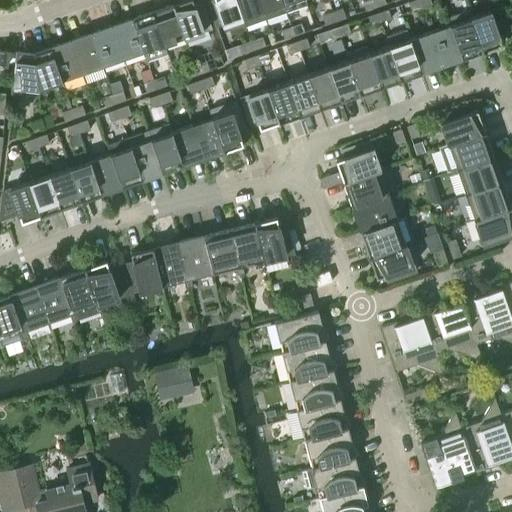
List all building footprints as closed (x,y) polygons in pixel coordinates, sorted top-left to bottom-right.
[(173,2),(172,3),(184,37),(185,37),(185,36),(210,27),(201,3),(194,5),(192,0),(181,0),(173,3),(173,2)] [(242,16),(236,0),(209,0),(207,1),(216,25),(241,16),(241,17),(242,16)] [(236,0),(242,16),(245,26),(266,18),(259,0),(236,0)] [(259,0),(266,18),(286,11),(282,0),(259,0)] [(282,0),(286,11),(306,4),(304,0),(282,0)] [(376,6),(373,0),(364,0),(362,1),(365,10),(376,6)] [(421,7),(418,0),(412,0),(408,2),(411,11),(421,7)] [(152,10),(164,44),(164,43),(183,37),(184,37),(172,3),(153,10),(152,10)] [(471,16),(482,50),(483,50),(501,43),(498,34),(505,32),(497,7),(471,16)] [(342,8),(332,11),(335,21),(345,17),(342,8)] [(388,9),(377,12),(381,21),(391,18),(388,9)] [(448,16),(450,23),(462,57),(463,57),(482,50),(471,16),(468,9),(448,16)] [(132,17),(131,17),(143,51),(147,60),(167,53),(164,44),(152,10),(151,10),(132,17)] [(335,21),(332,11),(322,15),(325,24),(335,21)] [(381,21),(377,12),(367,16),(371,25),(381,21)] [(112,24),(111,24),(123,58),(124,58),(123,58),(143,51),(131,17),(131,18),(112,24)] [(301,22),(291,26),(294,35),(304,31),(301,22)] [(347,23),(337,26),(340,36),(350,32),(347,23)] [(430,30),(442,64),(461,57),(462,57),(450,23),(450,24),(431,31),(430,30)] [(91,31),(103,65),(122,58),(123,58),(111,24),(110,24),(111,25),(91,31)] [(294,35),(291,26),(281,29),(284,38),(294,35)] [(337,26),(327,30),(331,39),(340,36),(337,26)] [(406,29),(386,36),(389,45),(401,79),(402,78),(401,78),(421,71),(421,72),(409,37),(406,29)] [(410,37),(409,37),(421,72),(422,71),(441,64),(441,65),(442,64),(430,30),(429,31),(410,38),(410,37)] [(71,38),(70,38),(82,72),(83,72),(102,65),(103,65),(91,31),(90,31),(90,32),(71,38)] [(262,36),(250,40),(253,49),(265,45),(262,36)] [(306,37),(296,41),(299,50),(309,46),(306,37)] [(50,45),(62,79),(81,72),(81,73),(82,72),(70,38),(70,39),(51,46),(50,45)] [(253,49),(250,40),(238,44),(241,53),(253,49)] [(299,50),(296,41),(286,44),(289,53),(299,50)] [(34,51),(33,51),(37,88),(38,88),(38,87),(61,79),(61,80),(62,79),(50,45),(49,46),(34,51)] [(346,53),(348,59),(360,93),(361,93),(361,92),(380,86),(381,86),(369,52),(366,45),(346,53)] [(369,52),(381,86),(381,85),(400,78),(400,79),(401,79),(389,45),(388,45),(389,45),(369,52)] [(37,88),(33,51),(17,50),(17,49),(15,49),(11,85),(12,85),(37,88)] [(267,51),(255,55),(258,64),(270,60),(267,51)] [(258,64),(255,55),(243,59),(246,68),(258,64)] [(329,66),(328,66),(340,100),(360,93),(348,59),(348,60),(329,66)] [(206,61),(194,65),(197,74),(209,70),(206,61)] [(197,74),(194,65),(182,69),(185,78),(197,74)] [(308,73),(320,107),(339,100),(340,100),(328,66),(327,66),(327,67),(308,73)] [(288,80),(287,80),(299,114),(300,114),(319,107),(320,107),(308,73),(307,73),(307,74),(288,81),(288,80)] [(163,75),(153,79),(157,88),(167,85),(163,75)] [(211,75),(199,79),(202,88),(214,84),(211,75)] [(157,88),(153,79),(143,82),(146,92),(157,88)] [(202,88),(199,79),(187,84),(190,93),(202,88)] [(267,87),(267,88),(279,122),(279,121),(298,114),(299,115),(299,114),(287,80),(287,81),(268,88),(267,87)] [(279,122),(267,88),(266,88),(241,97),(250,122),(257,119),(260,128),(278,121),(278,122),(279,122)] [(122,90),(112,93),(115,102),(126,99),(122,90)] [(169,90),(159,94),(162,103),(172,99),(169,90)] [(115,102),(112,93),(102,97),(105,106),(115,102)] [(162,103),(159,94),(148,97),(152,106),(162,103)] [(209,109),(212,117),(212,116),(224,150),(225,150),(243,143),(240,135),(247,132),(236,100),(209,109)] [(82,104),(72,108),(75,117),(85,113),(82,104)] [(127,104),(117,108),(120,117),(130,114),(127,104)] [(447,142),(447,143),(485,130),(484,129),(477,109),(468,112),(466,105),(438,114),(448,142),(447,142)] [(75,117),(72,108),(61,111),(65,120),(75,117)] [(120,117),(117,108),(107,112),(110,121),(120,117)] [(192,123),(204,157),(223,150),(223,151),(224,150),(212,116),(212,117),(193,124),(192,123)] [(31,122),(34,131),(44,127),(41,118),(31,122)] [(87,119),(77,122),(80,131),(90,128),(87,119)] [(80,131),(77,122),(66,126),(70,135),(80,131)] [(169,122),(148,130),(163,172),(164,172),(163,171),(183,164),(183,165),(171,131),(169,122)] [(407,125),(411,137),(419,134),(415,122),(407,125)] [(172,130),(171,131),(183,165),(184,164),(203,157),(203,158),(204,157),(192,123),(191,124),(172,131),(172,130)] [(393,131),(397,143),(405,140),(401,128),(393,131)] [(128,137),(131,145),(143,179),(143,178),(162,172),(163,172),(148,130),(128,137)] [(447,171),(449,170),(493,155),(493,154),(484,130),(485,130),(447,143),(438,146),(447,171)] [(46,133),(36,137),(39,146),(49,142),(46,133)] [(39,146),(36,137),(26,140),(29,149),(39,146)] [(128,137),(107,144),(110,152),(122,186),(123,186),(123,185),(142,179),(143,179),(131,145),(128,137)] [(330,173),(320,177),(324,187),(343,180),(380,167),(380,166),(379,167),(370,139),(342,149),(344,156),(336,159),(339,170),(341,175),(338,177),(330,173)] [(90,159),(102,193),(121,186),(122,186),(110,152),(110,153),(91,159),(90,159)] [(464,192),(465,192),(502,179),(501,179),(493,155),(494,155),(493,155),(449,170),(450,174),(458,171),(465,192),(464,192)] [(70,166),(69,166),(81,200),(82,200),(101,193),(102,193),(90,159),(89,159),(89,160),(70,166)] [(380,167),(343,180),(343,181),(351,204),(351,205),(396,190),(387,165),(380,167)] [(50,173),(49,173),(61,207),(62,207),(61,207),(81,200),(69,166),(69,167),(50,174),(50,173)] [(29,180),(29,181),(41,215),(41,214),(60,207),(60,208),(61,207),(49,173),(48,174),(49,174),(29,181),(29,180)] [(466,220),(474,217),(511,204),(510,204),(502,180),(502,179),(465,192),(465,193),(472,214),(465,216),(466,220)] [(41,215),(29,181),(28,181),(3,190),(0,213),(0,218),(18,212),(21,221),(40,214),(40,215),(41,215)] [(360,229),(360,230),(397,217),(397,216),(390,196),(397,193),(396,190),(351,205),(352,206),(360,229)] [(511,204),(474,217),(484,246),(511,236),(509,229),(511,227),(511,209),(511,205),(511,204)] [(368,254),(369,255),(406,242),(413,239),(404,214),(397,217),(360,230),(369,254),(368,254)] [(255,220),(254,221),(264,259),(293,252),(286,223),(279,225),(276,216),(255,221),(255,220)] [(229,227),(240,273),(244,272),(242,264),(263,259),(264,259),(254,221),(230,227),(229,227)] [(204,233),(203,233),(212,272),(213,272),(213,271),(234,266),(236,274),(240,273),(229,227),(228,227),(204,234),(204,233)] [(178,239),(178,240),(189,286),(192,285),(190,277),(212,272),(203,233),(203,234),(178,240),(178,239)] [(447,241),(452,257),(461,254),(455,238),(447,241)] [(153,246),(152,246),(161,285),(162,284),(183,279),(185,286),(189,286),(178,240),(177,240),(153,246)] [(406,242),(369,255),(376,276),(385,273),(387,280),(415,270),(406,242)] [(132,261),(121,264),(131,300),(135,299),(133,291),(161,284),(161,285),(152,246),(151,246),(130,252),(132,261)] [(434,250),(438,262),(447,259),(442,247),(434,250)] [(85,266),(98,303),(99,303),(98,303),(126,293),(128,301),(131,300),(121,264),(109,268),(106,259),(85,266)] [(60,274),(60,275),(76,319),(79,318),(101,311),(98,303),(85,266),(84,266),(84,267),(60,275),(60,274)] [(318,285),(332,280),(329,270),(314,275),(318,285)] [(35,283),(48,321),(49,321),(49,320),(69,313),(72,320),(76,319),(60,275),(59,275),(36,284),(35,283)] [(511,279),(499,284),(500,287),(501,287),(511,318),(511,279)] [(10,292),(26,337),(29,336),(27,328),(47,321),(48,321),(35,283),(34,284),(11,292),(10,292)] [(460,298),(461,301),(481,358),(482,358),(476,342),(496,335),(511,340),(511,318),(501,287),(500,287),(487,291),(486,295),(477,298),(475,292),(460,298)] [(0,343),(1,345),(22,338),(26,337),(10,292),(9,292),(9,293),(0,296),(0,343)] [(301,294),(304,307),(313,304),(310,292),(301,294)] [(421,314),(442,372),(436,356),(456,349),(481,358),(461,301),(448,305),(446,309),(437,312),(435,306),(420,312),(421,315),(421,314)] [(274,320),(282,350),(325,339),(325,340),(328,339),(324,326),(322,327),(318,309),(274,320)] [(416,363),(442,372),(421,314),(421,315),(408,319),(406,322),(398,325),(396,320),(380,325),(396,370),(416,363)] [(289,380),(289,379),(333,368),(335,368),(331,355),(329,356),(325,340),(325,339),(282,350),(281,350),(289,380)] [(484,365),(487,374),(506,367),(503,358),(484,365)] [(189,363),(156,370),(161,398),(176,395),(173,381),(192,377),(189,363)] [(289,380),(297,408),(340,397),(340,398),(343,397),(339,384),(337,385),(333,368),(289,379),(289,380)] [(444,379),(447,388),(466,381),(463,372),(444,379)] [(404,393),(407,402),(427,395),(424,386),(404,393)] [(494,396),(511,445),(511,407),(501,412),(495,395),(494,396)] [(455,409),(455,410),(475,467),(474,468),(475,471),(491,465),(489,460),(498,457),(501,458),(511,454),(511,445),(494,396),(481,419),(461,426),(455,409)] [(304,438),(304,437),(348,426),(348,427),(350,426),(346,413),(344,414),(340,398),(340,397),(297,408),(296,408),(304,438)] [(441,433),(420,440),(436,484),(451,479),(451,480),(463,476),(462,472),(474,468),(475,467),(455,410),(441,433)] [(304,438),(312,466),(355,455),(355,456),(358,455),(354,442),(352,443),(348,427),(348,426),(304,437),(304,438)] [(319,496),(319,495),(363,484),(363,485),(365,484),(361,472),(359,472),(355,456),(355,455),(312,466),(302,469),(306,487),(316,485),(319,496)] [(88,462),(67,467),(71,482),(36,490),(35,488),(37,488),(31,462),(0,470),(0,496),(3,509),(36,501),(38,511),(85,511),(83,501),(97,498),(88,462)] [(319,496),(323,511),(372,511),(369,500),(367,501),(363,485),(363,484),(319,495),(319,496)]
